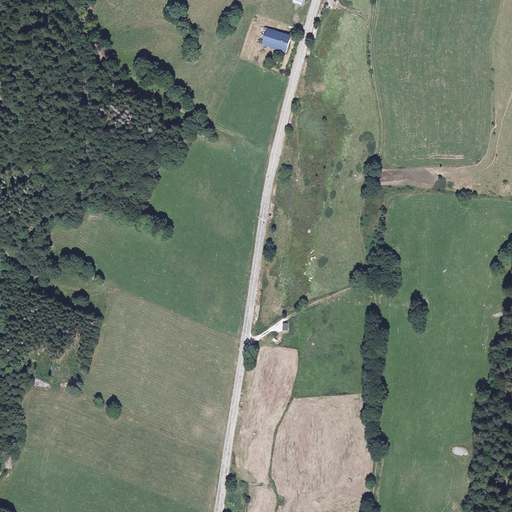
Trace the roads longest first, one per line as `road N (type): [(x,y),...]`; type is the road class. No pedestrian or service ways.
road 1 (tertiary): [(219,511),(276,150),(316,0)]
road 2 (track): [(372,283),(246,340)]
